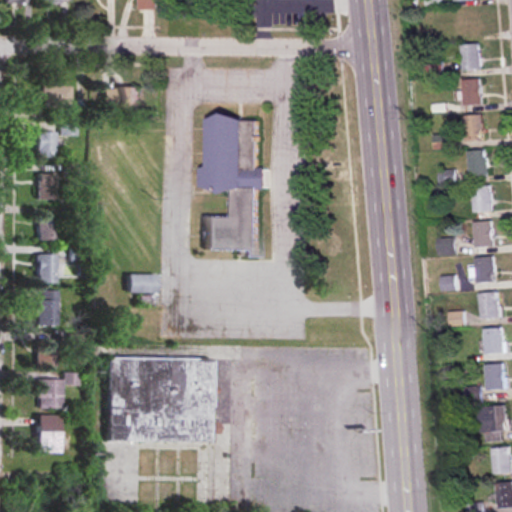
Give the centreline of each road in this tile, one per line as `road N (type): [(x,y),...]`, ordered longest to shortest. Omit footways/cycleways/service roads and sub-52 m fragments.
road 1 (secondary): [(416,511),(367,0)]
road 2 (residential): [(371,44),(0,49)]
road 3 (residential): [(0,305),(6,50)]
